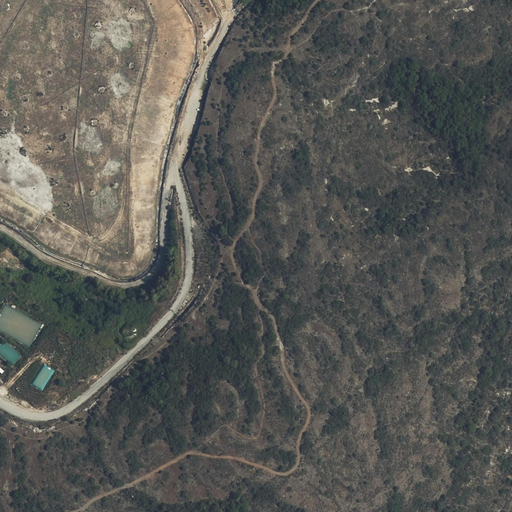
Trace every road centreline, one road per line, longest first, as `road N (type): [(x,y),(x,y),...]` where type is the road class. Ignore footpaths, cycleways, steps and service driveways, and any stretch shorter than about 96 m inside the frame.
road 1 (track): [(317,0),(288,45),(254,131),(252,214),(233,256),(271,315),(287,375),(310,410),(299,461),(276,473),(191,451)]
road 2 (track): [(73,511),(191,451)]
